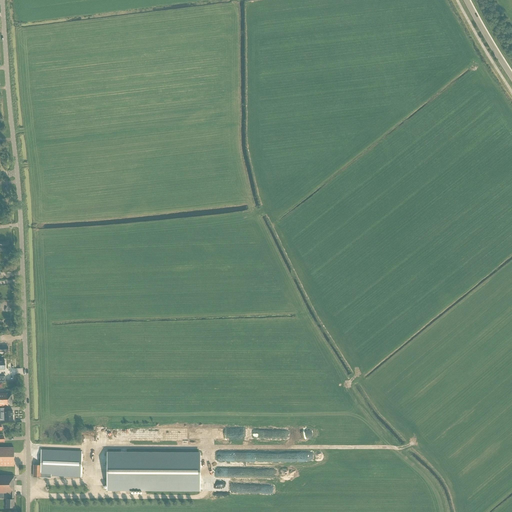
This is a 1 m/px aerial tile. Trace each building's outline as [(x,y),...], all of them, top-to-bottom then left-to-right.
[(8,405),(12,405),(12,394),(7,394),(7,393),(0,393),(0,405),(8,406),(8,405)] [(0,420),(13,420),(13,411),(5,411),(5,408),(0,408),(0,420)] [(0,465),(14,466),(14,448),(0,447),(0,465)] [(81,477),(82,452),(41,450),(41,465),(33,465),(33,477),(40,477),(51,478),(51,476),(81,477)] [(200,454),(107,454),(107,489),(199,489),(200,454)] [(14,493),(15,480),(14,480),(14,476),(0,475),(0,493),(7,493),(7,499),(6,507),(14,508),(14,500),(14,493)]
